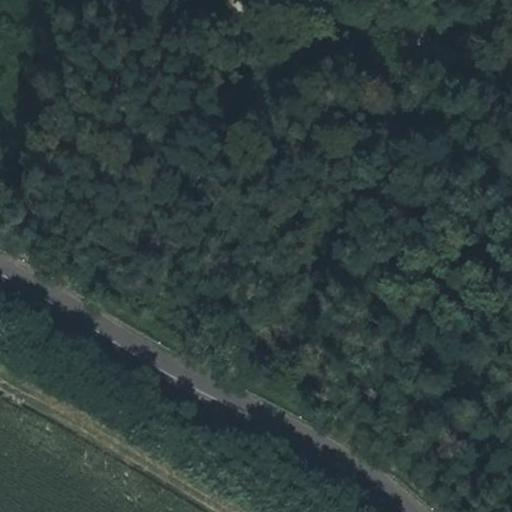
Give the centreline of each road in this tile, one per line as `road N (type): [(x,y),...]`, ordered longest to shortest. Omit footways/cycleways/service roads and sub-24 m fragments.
road 1 (tertiary): [(0,274),(318,450),(403,511)]
road 2 (track): [(205,511),(0,367)]
